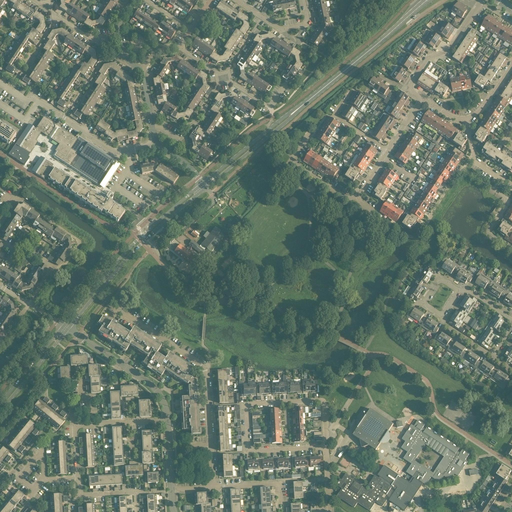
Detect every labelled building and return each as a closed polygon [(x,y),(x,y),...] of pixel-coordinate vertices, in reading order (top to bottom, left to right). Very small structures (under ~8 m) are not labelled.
[(14,5),(12,8),(17,11),(22,3),(18,0),(14,5)] [(188,3),(183,0),(178,8),(183,11),(188,3)] [(279,12),(276,0),(271,0),(272,1),(269,2),(270,6),(272,6),(273,13),(279,12)] [(64,1),(60,2),(61,6),(59,8),(65,12),(69,7),(64,4),(64,1)] [(104,6),(112,11),(115,6),(107,1),(104,6)] [(221,1),(216,9),(221,12),(226,4),(221,1)] [(452,12),(457,15),(464,5),(460,3),(458,2),(452,12)] [(22,3),(17,11),(21,14),(27,6),(22,3)] [(193,6),(188,3),(183,11),(188,14),(193,6)] [(71,4),(69,7),(65,12),(70,15),(75,8),(71,4)] [(230,7),(226,4),(221,12),(225,15),(230,7)] [(466,7),(464,5),(457,15),(462,19),(467,11),(464,9),(466,7)] [(27,6),(21,14),(26,17),(31,9),(27,6)] [(104,6),(101,10),(109,15),(112,11),(104,6)] [(230,7),(225,15),(230,18),(235,10),(230,7)] [(75,8),(70,15),(75,18),(80,11),(75,8)] [(31,9),(26,17),(31,20),(33,17),(32,17),(36,12),(31,9)] [(99,9),(96,14),(98,15),(101,17),(106,20),(109,15),(101,10),(99,9)] [(143,13),(138,10),(133,17),(137,21),(143,13)] [(239,13),(235,10),(230,18),(234,21),(236,18),(239,13)] [(80,11),(75,18),(79,21),(84,14),(80,11)] [(32,17),(33,17),(39,22),(39,23),(44,22),(43,17),(44,16),(40,13),(39,15),(36,12),(32,17)] [(143,13),(137,21),(142,24),(147,16),(143,13)] [(239,13),(236,18),(243,23),(243,24),(248,23),(247,18),(248,17),(244,14),(242,15),(239,13)] [(84,14),(79,21),(84,24),(87,20),(89,17),(84,14)] [(485,29),(492,18),(488,15),(481,26),(485,29)] [(147,16),(142,24),(146,27),(152,19),(147,16)] [(98,21),(95,22),(95,25),(99,25),(102,26),(106,20),(101,17),(98,21)] [(492,18),(485,29),(489,31),(496,21),(492,18)] [(152,19),(146,27),(151,30),(156,22),(152,19)] [(95,22),(92,22),(87,20),(84,24),(90,29),(92,26),(95,25),(95,22)] [(496,21),(489,31),(493,34),(500,24),(496,21)] [(44,22),(39,23),(40,24),(35,31),(40,34),(41,34),(42,31),(44,32),(47,28),(45,27),(44,22)] [(156,22),(151,30),(156,33),(157,31),(157,30),(161,25),(160,25),(156,22)] [(157,30),(157,31),(161,33),(166,26),(162,22),(160,25),(161,25),(157,30)] [(445,22),(441,28),(452,35),(453,32),(455,29),(452,28),(445,22)] [(249,28),(248,23),(243,24),(243,26),(239,32),(244,35),(246,32),(247,33),(250,29),(249,28)] [(327,24),(321,25),(321,28),(320,29),(320,30),(326,33),(328,29),(327,24)] [(500,24),(493,34),(497,37),(504,26),(500,24)] [(166,26),(161,33),(166,36),(171,29),(166,26)] [(501,39),(508,29),(504,26),(497,37),(501,39)] [(57,30),(58,35),(59,35),(66,39),(69,34),(66,32),(67,31),(63,28),(62,30),(57,30)] [(323,38),(326,33),(320,30),(320,29),(318,28),(315,33),(323,38)] [(450,37),(452,35),(441,28),(438,33),(446,38),(448,40),(450,37)] [(35,31),(33,29),(29,34),(37,39),(39,37),(41,38),(43,35),(41,34),(40,34),(35,31)] [(171,29),(166,36),(170,39),(176,32),(171,29)] [(474,37),(476,34),(477,32),(472,29),(466,38),(474,43),(477,39),(474,37)] [(505,42),(511,32),(511,31),(508,29),(501,39),(505,42)] [(56,36),(58,35),(57,30),(52,31),(50,30),(48,35),(49,36),(47,38),(47,39),(52,42),(56,36)] [(241,40),(244,35),(239,32),(236,30),(233,35),(241,40)] [(427,37),(439,45),(441,43),(438,41),(440,38),(430,31),(427,37)] [(267,35),(263,36),(264,40),(267,39),(272,42),(275,37),(269,33),(267,35)] [(320,42),(323,38),(315,33),(312,37),(320,42)] [(27,38),(26,38),(30,40),(29,41),(34,44),(36,46),(38,43),(37,42),(37,43),(36,43),(35,42),(37,39),(29,34),(27,38)] [(64,42),(68,45),(74,38),(69,34),(66,39),(64,42)] [(16,40),(16,41),(25,47),(28,49),(30,47),(25,44),(26,42),(28,43),(29,41),(30,40),(26,38),(27,38),(22,35),(18,41),(16,40)] [(238,45),(241,40),(233,35),(230,39),(238,45)] [(264,40),(263,36),(260,37),(257,35),(253,41),(258,45),(261,40),(264,40)] [(45,41),(44,44),(52,49),(55,44),(52,42),(47,39),(47,38),(45,37),(43,40),(45,41)] [(280,40),(275,37),(272,42),(270,45),(275,48),(280,40)] [(316,47),(320,42),(312,37),(309,42),(316,47)] [(427,37),(423,42),(426,43),(433,48),(435,46),(438,48),(439,45),(427,37)] [(74,38),(68,45),(73,48),(78,40),(74,38)] [(201,41),(196,38),(191,46),(196,49),(201,41)] [(463,42),(472,47),(474,43),(466,38),(463,42)] [(238,45),(230,39),(227,44),(235,49),(238,45)] [(414,39),(411,44),(413,46),(423,53),(425,50),(422,49),(424,46),(417,41),(414,39)] [(73,48),(77,51),(83,43),(78,40),(73,48)] [(279,51),(284,43),(280,40),(275,48),(279,51)] [(17,43),(13,49),(21,54),(22,51),(21,50),(22,49),(26,52),(28,50),(25,47),(16,41),(15,42),(17,43)] [(200,52),(206,44),(201,41),(196,49),(200,52)] [(261,47),(258,45),(253,41),(250,46),(258,51),(261,47)] [(461,46),(469,51),(472,47),(463,42),(461,46)] [(83,43),(77,51),(82,54),(84,52),(84,51),(87,47),(83,43)] [(284,54),(289,46),(284,43),(279,51),(284,54)] [(40,44),(38,47),(41,49),(41,48),(42,49),(45,51),(46,51),(49,53),(52,49),(44,44),(42,47),(41,46),(41,45),(40,44)] [(210,47),(206,44),(200,52),(205,55),(210,47)] [(232,54),(235,49),(227,44),(224,49),(227,51),(232,54)] [(250,46),(247,51),(255,56),(257,57),(260,53),(258,51),(250,46)] [(288,57),(290,54),(293,49),(289,46),(284,54),(288,57)] [(410,51),(409,53),(412,55),(413,54),(420,58),(423,53),(413,46),(410,51)] [(458,50),(466,55),(469,51),(461,46),(458,50)] [(91,56),(91,57),(96,56),(95,51),(96,50),(92,47),(91,49),(87,47),(84,51),(84,52),(91,56)] [(210,58),(213,53),(215,50),(210,47),(205,55),(210,58)] [(7,54),(7,55),(16,61),(16,60),(19,62),(21,60),(16,57),(17,56),(19,57),(21,54),(13,49),(9,55),(7,54)] [(294,57),(295,60),(299,60),(298,56),(300,53),(293,49),(290,54),(294,57)] [(455,54),(464,59),(466,55),(458,50),(455,54)] [(40,53),(38,55),(42,58),(41,58),(50,64),(51,63),(49,62),(54,56),(49,53),(46,51),(45,51),(44,54),(45,55),(44,56),(40,53)] [(229,57),(232,54),(227,51),(222,57),(221,57),(222,62),(227,61),(228,62),(231,58),(229,57)] [(255,56),(247,51),(244,55),(252,60),(255,56)] [(220,58),(213,53),(210,58),(213,60),(212,62),(216,65),(217,63),(222,62),(221,57),(220,58)] [(404,60),(414,66),(416,64),(413,62),(415,59),(411,56),(412,55),(409,53),(404,60)] [(504,63),(506,59),(498,53),(495,57),(504,63)] [(452,58),(461,64),(464,59),(455,54),(452,58)] [(8,56),(4,63),(8,66),(11,68),(12,67),(13,65),(12,64),(13,62),(17,65),(19,63),(15,61),(16,61),(7,55),(6,55),(8,56)] [(252,60),(244,55),(241,60),(246,63),(249,65),(252,60)] [(38,56),(37,58),(41,61),(40,63),(39,62),(37,65),(45,70),(48,64),(50,65),(50,64),(41,58),(38,56)] [(96,56),(91,57),(91,59),(87,65),(92,69),(92,68),(94,65),(95,66),(98,62),(97,61),(96,56)] [(170,59),(171,62),(174,62),(179,65),(182,60),(176,56),(174,58),(170,59)] [(504,63),(495,57),(492,61),(501,67),(504,63)] [(164,58),(160,64),(165,67),(168,63),(171,62),(170,59),(167,60),(164,58)] [(414,66),(404,60),(402,58),(399,62),(399,64),(401,64),(401,65),(408,70),(410,67),(413,69),(414,66)] [(187,63),(182,60),(179,65),(177,67),(182,71),(187,63)] [(246,63),(241,60),(237,66),(239,68),(240,71),(244,71),(243,68),(246,63)] [(296,64),(293,68),(298,71),(299,72),(301,74),(302,72),(299,69),(302,65),(299,63),(299,60),(295,60),(295,61),(296,64)] [(498,71),(501,67),(492,61),(490,65),(498,71)] [(117,74),(121,69),(117,66),(118,65),(114,62),(113,64),(108,65),(109,69),(111,69),(117,74)] [(84,63),(81,68),(89,73),(90,71),(92,73),(94,69),(92,68),(92,69),(87,65),(84,63)] [(187,63),(182,71),(186,74),(191,66),(187,63)] [(160,64),(157,69),(165,74),(168,69),(165,67),(160,64)] [(31,67),(29,69),(33,71),(32,72),(41,78),(42,77),(41,76),(45,70),(37,65),(35,67),(36,68),(35,70),(31,67)] [(108,70),(109,69),(108,65),(103,66),(102,65),(99,69),(101,70),(99,73),(98,73),(103,76),(108,70)] [(496,75),(498,71),(490,65),(487,69),(496,75)] [(5,73),(5,74),(11,78),(15,72),(16,73),(16,74),(17,74),(19,71),(17,70),(16,70),(15,69),(12,67),(11,68),(8,66),(5,70),(7,71),(5,73)] [(196,69),(191,66),(186,74),(191,77),(196,69)] [(290,66),(287,71),(295,76),(298,71),(293,68),(290,66)] [(396,67),(393,71),(405,80),(407,77),(404,75),(406,73),(399,68),(398,68),(397,67),(396,67)] [(78,72),(78,73),(81,75),(84,77),(85,78),(87,80),(89,77),(88,76),(88,77),(87,77),(87,76),(89,73),(81,68),(78,72)] [(68,74),(67,75),(76,81),(77,81),(80,83),(81,81),(77,78),(78,77),(79,77),(81,75),(78,73),(78,72),(73,69),(69,75),(68,74)] [(125,72),(121,69),(117,74),(115,76),(120,79),(125,72)] [(155,74),(158,76),(161,78),(162,79),(165,74),(157,69),(154,74),(155,74)] [(196,69),(191,77),(195,80),(197,77),(201,72),(196,69)] [(493,79),(496,75),(487,69),(484,73),(493,79)] [(29,70),(28,72),(32,75),(31,76),(30,75),(28,78),(31,80),(35,84),(35,83),(39,77),(41,78),(32,72),(29,70)] [(98,73),(99,73),(97,71),(95,74),(97,76),(95,78),(103,83),(106,78),(103,76),(98,73)] [(244,71),(240,71),(241,75),(239,78),(245,82),(249,77),(244,74),(244,71)] [(287,71),(282,78),(286,81),(288,78),(292,81),(295,76),(287,71)] [(393,71),(390,76),(392,78),(399,83),(401,80),(404,82),(405,80),(393,71)] [(130,75),(125,72),(120,79),(125,83),(126,81),(125,81),(128,77),(130,75)] [(207,76),(201,72),(197,77),(202,80),(202,83),(206,82),(205,79),(207,76)] [(22,76),(18,82),(25,87),(26,84),(28,85),(31,80),(28,78),(25,76),(23,75),(24,74),(21,73),(19,76),(20,77),(21,76),(22,76)] [(424,73),(417,84),(421,87),(428,76),(424,73)] [(490,83),(493,79),(484,73),(482,77),(490,83),(491,83),(490,83)] [(249,77),(245,82),(250,85),(255,77),(250,74),(249,77)] [(68,77),(64,83),(72,88),(74,85),(73,84),(74,83),(78,86),(79,84),(76,82),(76,81),(67,75),(67,76),(68,77)] [(428,76),(421,87),(425,89),(432,79),(428,76)] [(491,83),(490,83),(482,77),(480,76),(476,82),(473,81),(472,83),(473,83),(473,84),(472,84),(473,88),(474,87),(476,85),(482,90),(486,85),(487,85),(488,83),(490,84),(491,83)] [(128,90),(134,89),(133,85),(135,84),(134,79),(132,80),(128,77),(125,81),(126,81),(127,82),(128,89),(128,90)] [(255,77),(250,85),(254,88),(260,80),(255,77)] [(368,86),(374,89),(380,79),(378,77),(376,80),(373,78),(368,86)] [(92,78),(90,81),(92,83),(94,84),(97,86),(97,85),(100,87),(103,83),(95,78),(93,81),(92,80),(93,79),(92,78)] [(383,81),(380,79),(374,89),(379,93),(384,85),(381,83),(383,81)] [(432,79),(425,89),(426,90),(429,92),(436,81),(432,79)] [(260,80),(254,88),(259,91),(264,83),(260,80)] [(436,81),(429,92),(430,92),(433,95),(435,92),(440,84),(436,81)] [(203,86),(200,91),(205,94),(208,96),(212,90),(209,88),(207,86),(206,85),(206,82),(202,83),(203,86)] [(59,88),(58,89),(67,95),(68,94),(71,96),(72,94),(68,92),(69,90),(70,91),(72,88),(64,83),(60,89),(59,88)] [(264,83),(259,91),(264,94),(266,90),(268,92),(271,88),(264,83)] [(433,95),(434,96),(435,94),(437,95),(438,94),(440,96),(443,98),(447,91),(450,92),(451,92),(450,89),(449,88),(450,87),(448,86),(446,88),(441,85),(440,84),(441,84),(440,84),(435,92),(433,95)] [(91,88),(90,90),(93,92),(102,98),(102,97),(101,96),(105,90),(100,87),(97,85),(97,86),(95,88),(97,89),(96,90),(91,88)] [(379,93),(377,95),(382,98),(384,96),(386,97),(390,92),(388,91),(389,89),(384,85),(379,93)] [(511,88),(506,85),(503,89),(511,94),(511,88)] [(59,90),(55,97),(60,100),(63,102),(63,101),(65,99),(64,98),(65,97),(69,99),(70,97),(67,95),(58,89),(59,90)] [(194,93),(202,99),(205,94),(200,91),(197,89),(194,93)] [(511,98),(511,94),(503,89),(501,93),(511,100),(511,98)] [(89,90),(88,93),(92,95),(91,97),(90,96),(88,99),(96,104),(100,98),(101,99),(102,98),(93,92),(93,93),(89,90)] [(351,96),(362,103),(364,105),(367,100),(355,91),(351,96)] [(233,101),(236,96),(230,92),(228,94),(225,95),(225,98),(228,98),(233,101)] [(194,93),(191,98),(199,103),(202,99),(194,93)] [(398,98),(408,105),(410,102),(407,100),(409,98),(401,93),(398,98)] [(501,93),(498,97),(508,104),(511,100),(501,93)] [(225,98),(225,95),(221,96),(218,94),(214,100),(219,103),(222,99),(225,98)] [(236,107),(241,99),(236,96),(233,101),(231,103),(236,107)] [(364,105),(362,103),(351,96),(350,99),(352,101),(351,103),(360,110),(364,105)] [(163,102),(162,97),(156,98),(158,105),(161,105),(162,105),(164,107),(166,104),(163,102)] [(506,108),(508,104),(498,97),(495,101),(506,108)] [(188,102),(196,108),(199,103),(191,98),(188,102)] [(395,103),(402,108),(404,106),(406,107),(408,105),(398,98),(395,103)] [(82,101),(81,103),(84,105),(84,106),(93,112),(93,111),(92,110),(96,104),(88,99),(86,102),(88,103),(87,104),(82,101)] [(240,110),(245,102),(241,99),(236,107),(240,110)] [(58,105),(56,108),(63,112),(67,106),(68,107),(67,108),(68,108),(70,105),(68,104),(66,103),(63,101),(63,102),(60,100),(57,104),(58,105)] [(219,103),(214,100),(211,105),(219,110),(222,105),(219,103)] [(503,112),(506,108),(495,101),(492,105),(503,112)] [(185,107),(188,109),(193,112),(196,108),(188,102),(185,107)] [(245,102),(240,110),(245,113),(250,105),(245,102)] [(161,111),(166,114),(171,106),(166,103),(166,104),(164,107),(161,111)] [(391,108),(401,115),(403,112),(400,111),(402,108),(395,103),(391,108)] [(80,104),(79,106),(83,109),(82,110),(81,109),(79,112),(82,115),(87,118),(91,112),(92,112),(93,112),(84,106),(80,104)] [(216,114),(219,110),(211,105),(208,110),(209,110),(212,112),(213,113),(213,112),(216,114)] [(255,108),(250,105),(245,113),(252,117),(254,113),(252,111),(255,108)] [(501,116),(503,112),(492,105),(490,109),(501,116)] [(176,109),(171,106),(166,114),(171,117),(174,112),(176,109)] [(343,109),(353,116),(356,111),(349,106),(347,109),(344,107),(343,109)] [(73,111),(70,116),(76,121),(78,118),(79,119),(82,115),(79,112),(77,110),(75,109),(73,107),(71,110),(72,111),(72,110),(73,110),(73,111)] [(388,113),(387,115),(391,117),(392,116),(394,118),(395,118),(398,120),(400,118),(401,115),(391,108),(388,113)] [(185,113),(182,114),(182,118),(186,117),(189,118),(193,112),(188,109),(185,113)] [(349,121),(353,116),(343,109),(341,112),(344,114),(342,117),(349,121)] [(501,116),(490,109),(487,113),(498,120),(501,122),(503,118),(501,116)] [(428,111),(421,121),(425,124),(432,114),(428,111)] [(171,117),(170,118),(169,119),(174,122),(177,121),(179,118),(182,118),(182,114),(178,115),(174,112),(171,117)] [(213,113),(210,117),(218,122),(221,117),(216,114),(213,112),(213,113)] [(500,121),(498,120),(487,113),(485,117),(495,124),(497,125),(500,121)] [(384,114),(380,119),(383,121),(393,128),(394,125),(396,122),(394,121),(393,120),(390,118),(391,117),(387,115),(386,116),(384,114)] [(436,116),(432,114),(425,124),(429,127),(436,116)] [(433,130),(440,119),(436,116),(429,127),(433,130)] [(37,127),(43,132),(50,121),(44,117),(37,127)] [(215,127),(218,122),(210,117),(207,121),(215,127)] [(337,128),(340,124),(329,117),(326,121),(337,128)] [(493,128),(495,124),(485,117),(482,121),(493,128)] [(444,122),(440,119),(433,130),(437,132),(444,122)] [(136,130),(135,131),(140,133),(142,129),(144,129),(143,124),(141,124),(140,120),(135,122),(136,130)] [(50,121),(43,132),(50,136),(55,128),(55,127),(54,124),(50,121)] [(95,129),(100,132),(105,124),(100,121),(95,129)] [(212,131),(215,127),(207,121),(204,126),(212,131)] [(324,125),(334,132),(337,128),(326,121),(324,125)] [(393,128),(383,121),(379,126),(387,131),(388,129),(391,130),(393,128)] [(490,132),(493,128),(482,121),(479,125),(490,132)] [(0,138),(4,141),(7,143),(8,142),(10,143),(16,134),(12,132),(13,131),(12,130),(0,122),(0,138)] [(441,135),(449,124),(444,122),(437,132),(441,135)] [(110,127),(105,124),(100,132),(105,135),(108,130),(110,127)] [(453,127),(449,124),(441,135),(445,138),(453,127)] [(29,125),(26,130),(36,136),(39,131),(36,129),(29,125)] [(321,129),(332,136),(334,132),(324,125),(321,129)] [(487,136),(490,132),(479,125),(477,129),(487,136)] [(208,136),(212,131),(204,126),(201,130),(204,132),(204,133),(208,136)] [(387,131),(379,126),(376,132),(386,138),(388,136),(385,134),(387,131)] [(193,132),(198,135),(201,137),(204,133),(204,132),(201,130),(200,130),(198,128),(196,127),(193,132)] [(457,129),(453,127),(445,138),(449,140),(457,129)] [(80,167),(85,159),(80,156),(88,143),(79,137),(77,139),(62,129),(59,130),(58,130),(53,138),(62,144),(54,156),(77,171),(80,168),(80,167)] [(319,133),(329,140),(332,136),(321,129),(319,133)] [(449,140),(454,143),(461,132),(457,129),(449,140)] [(483,142),(487,136),(477,129),(476,129),(475,130),(477,131),(476,133),(477,134),(473,139),(480,143),(477,148),(481,150),(485,144),(483,142)] [(33,141),(36,136),(26,130),(23,135),(33,141)] [(112,140),(116,139),(117,139),(116,134),(115,134),(114,134),(108,130),(105,135),(108,137),(107,138),(111,141),(112,140)] [(127,133),(128,139),(132,139),(132,140),(137,139),(137,138),(140,133),(135,131),(135,132),(127,133)] [(198,135),(193,132),(189,138),(191,140),(192,143),(196,143),(195,140),(198,135)] [(386,138),(376,132),(372,137),(380,142),(382,139),(384,141),(386,138)] [(319,133),(316,138),(326,145),(329,140),(319,133)] [(418,144),(423,138),(416,133),(414,135),(411,133),(408,137),(418,144)] [(459,135),(454,143),(460,147),(458,149),(463,152),(464,150),(462,148),(467,140),(462,137),(463,136),(461,134),(460,135),(459,135)] [(21,141),(31,148),(35,143),(33,141),(23,135),(20,139),(21,140),(21,141)] [(405,141),(416,148),(418,144),(408,137),(405,141)] [(28,153),(31,148),(21,141),(17,146),(28,153)] [(403,145),(413,152),(416,148),(405,141),(403,145)] [(489,141),(481,152),(486,155),(491,147),(489,145),(491,142),(489,141)] [(368,142),(364,148),(374,155),(377,151),(373,149),(375,146),(368,142)] [(88,143),(80,156),(85,159),(80,167),(80,168),(77,171),(102,188),(109,176),(111,177),(119,164),(88,143)] [(196,146),(196,143),(192,143),(193,147),(191,150),(197,154),(201,149),(196,146)] [(15,145),(12,149),(25,157),(28,153),(17,146),(15,145)] [(400,149),(410,156),(413,152),(403,145),(400,149)] [(201,149),(197,154),(202,157),(207,149),(203,146),(201,149)] [(491,147),(486,155),(487,155),(486,156),(488,158),(487,160),(488,160),(495,149),(491,147)] [(372,159),(374,155),(364,148),(361,152),(372,159)] [(461,159),(464,155),(453,148),(450,152),(461,159)] [(499,152),(494,160),(498,163),(505,152),(507,149),(504,148),(503,150),(501,153),(499,152)] [(12,149),(9,155),(24,165),(28,160),(25,157),(12,149)] [(214,154),(207,149),(202,157),(207,160),(209,157),(212,158),(214,154)] [(315,154),(308,149),(304,156),(306,158),(304,162),(308,164),(315,154)] [(397,153),(408,160),(410,156),(400,149),(397,153)] [(495,149),(488,160),(488,161),(490,159),(492,161),(493,159),(494,160),(499,152),(495,149)] [(505,152),(498,163),(502,165),(507,157),(505,156),(507,153),(509,151),(507,149),(505,152)] [(359,151),(356,155),(359,157),(369,163),(372,159),(361,152),(359,151)] [(458,163),(461,159),(450,152),(448,156),(458,163)] [(398,160),(397,162),(403,167),(408,160),(397,153),(394,157),(398,160)] [(315,154),(308,164),(312,167),(319,156),(315,154)] [(319,156),(312,167),(316,170),(323,159),(319,156)] [(448,156),(445,160),(456,167),(458,163),(448,156)] [(366,167),(369,163),(359,157),(356,160),(366,167)] [(507,157),(502,165),(503,166),(502,167),(504,169),(503,170),(504,171),(511,160),(507,157)] [(442,158),(439,162),(442,164),(453,171),(456,167),(445,160),(442,158)] [(323,159),(316,170),(320,172),(327,162),(323,159)] [(353,159),(351,163),(353,165),(364,171),(366,167),(356,160),(353,159)] [(48,178),(54,169),(41,160),(33,173),(44,180),(46,176),(48,178)] [(327,162),(320,172),(324,175),(331,164),(327,162)] [(151,163),(140,166),(142,175),(155,172),(173,185),(178,177),(160,165),(159,165),(156,163),(151,164),(151,163)] [(331,164),(324,175),(328,178),(335,167),(331,164)] [(450,175),(453,171),(442,164),(440,168),(450,175)] [(353,165),(351,169),(361,176),(361,175),(364,171),(353,165)] [(335,167),(328,178),(332,180),(335,176),(337,178),(341,171),(335,167)] [(448,179),(450,175),(440,168),(437,172),(448,179)] [(54,169),(48,178),(50,179),(50,180),(53,182),(58,186),(64,189),(69,193),(74,196),(80,200),(85,203),(90,207),(93,209),(95,210),(96,210),(101,214),(103,215),(106,217),(107,215),(113,219),(118,222),(124,212),(121,210),(121,209),(121,208),(111,202),(112,199),(111,198),(111,197),(110,197),(108,196),(107,198),(105,198),(104,200),(59,170),(58,170),(58,171),(54,169)] [(353,182),(355,179),(357,177),(358,178),(359,176),(361,177),(361,176),(351,169),(347,175),(344,173),(341,179),(343,180),(345,177),(353,182)] [(386,169),(384,173),(394,180),(397,176),(386,169)] [(445,183),(448,179),(437,172),(434,176),(443,182),(445,183)] [(392,184),(394,180),(384,173),(381,177),(392,184)] [(431,174),(428,178),(432,180),(440,186),(443,182),(434,176),(431,174)] [(389,188),(392,184),(381,177),(378,181),(389,188)] [(440,186),(432,180),(429,184),(437,190),(440,186)] [(386,192),(389,188),(378,181),(376,185),(386,192)] [(435,194),(437,190),(429,184),(426,188),(435,194)] [(373,195),(385,204),(387,201),(382,198),(386,192),(376,185),(375,185),(375,186),(376,187),(375,189),(376,190),(373,195)] [(437,195),(435,194),(426,188),(424,192),(434,199),(437,195)] [(434,199),(424,192),(421,196),(432,203),(434,199)] [(429,207),(432,203),(421,196),(418,200),(429,207)] [(418,200),(416,204),(426,211),(429,207),(418,200)] [(384,215),(391,204),(387,201),(385,204),(380,212),(384,215)] [(15,211),(14,213),(21,218),(23,216),(25,218),(30,210),(28,209),(28,207),(24,204),(23,205),(19,206),(17,205),(14,210),(15,211)] [(395,207),(391,204),(384,215),(388,217),(395,207)] [(424,215),(426,211),(416,204),(413,208),(424,215)] [(399,209),(395,207),(388,217),(392,220),(399,209)] [(421,219),(424,215),(413,208),(410,212),(421,219)] [(396,223),(403,212),(399,209),(392,220),(396,223)] [(29,219),(30,220),(35,213),(30,210),(25,218),(28,220),(29,219)] [(418,223),(421,219),(410,212),(408,216),(418,223)] [(13,213),(10,218),(17,222),(18,221),(19,222),(21,218),(14,213),(13,213)] [(38,218),(39,216),(35,213),(30,220),(31,221),(34,223),(34,224),(38,218)] [(400,223),(399,222),(398,223),(401,226),(402,224),(410,230),(414,225),(415,225),(416,223),(418,225),(419,224),(418,223),(408,216),(404,222),(401,221),(400,223)] [(10,218),(7,222),(15,227),(17,224),(16,223),(17,222),(10,218)] [(32,226),(37,229),(42,222),(41,221),(41,220),(38,218),(34,224),(34,223),(32,226)] [(507,222),(503,219),(501,222),(503,223),(498,231),(503,234),(502,235),(504,237),(503,239),(504,239),(511,228),(505,224),(507,222)] [(15,227),(7,222),(4,227),(11,231),(12,230),(13,231),(15,227)] [(42,232),(47,224),(43,222),(43,223),(42,222),(37,229),(42,232)] [(42,232),(46,235),(51,228),(50,227),(50,226),(47,224),(42,232)] [(11,231),(4,227),(1,232),(4,233),(2,236),(7,239),(11,233),(11,232),(11,231)] [(52,235),(56,230),(52,228),(52,229),(51,228),(46,235),(51,238),(52,236),(52,235)] [(53,237),(56,239),(61,232),(56,228),(56,230),(52,235),(52,236),(53,236),(53,237)] [(206,239),(201,245),(203,246),(206,249),(211,253),(225,235),(215,228),(210,234),(207,232),(203,237),(206,239)] [(61,232),(56,239),(59,242),(60,241),(61,242),(66,235),(61,232)] [(63,243),(64,244),(70,243),(69,239),(68,238),(69,237),(66,235),(61,242),(63,243)] [(191,241),(189,244),(195,249),(201,254),(204,251),(206,249),(203,246),(201,245),(199,247),(194,243),(191,241)] [(63,248),(69,252),(71,249),(70,248),(71,247),(70,243),(64,244),(64,246),(63,248)] [(173,252),(183,261),(185,262),(186,261),(189,264),(194,258),(191,255),(180,245),(174,252),(173,252)] [(61,249),(59,252),(66,257),(69,252),(63,248),(62,249),(61,249)] [(62,261),(63,262),(66,257),(59,252),(56,255),(57,256),(53,262),(55,264),(59,259),(62,261)] [(442,263),(441,264),(444,265),(442,268),(446,271),(453,262),(449,260),(451,257),(447,254),(445,257),(442,263)] [(460,267),(453,262),(446,271),(451,275),(454,270),(456,272),(460,267)] [(36,267),(32,272),(39,276),(40,275),(41,276),(45,269),(40,266),(38,269),(36,267)] [(423,269),(420,273),(430,279),(433,275),(430,273),(431,270),(430,270),(425,266),(423,269)] [(456,272),(456,273),(458,275),(456,278),(461,281),(465,274),(467,272),(460,267),(456,272)] [(4,268),(0,274),(0,275),(1,276),(0,277),(4,279),(9,271),(4,268)] [(8,281),(9,281),(13,274),(9,271),(4,279),(7,281),(8,281)] [(32,272),(29,276),(37,281),(40,278),(39,277),(39,276),(32,272)] [(475,283),(480,286),(486,277),(481,274),(479,272),(475,278),(478,279),(475,283)] [(427,284),(430,279),(420,273),(416,280),(422,285),(424,282),(427,284)] [(465,274),(461,281),(465,284),(467,281),(470,282),(474,276),(471,275),(469,273),(467,275),(465,274)] [(13,274),(9,281),(10,282),(9,283),(12,285),(13,285),(17,279),(18,278),(13,274)] [(12,285),(12,286),(17,290),(17,289),(21,283),(20,282),(20,281),(22,278),(19,276),(18,278),(17,279),(13,285),(12,285)] [(28,280),(27,281),(34,286),(37,281),(29,276),(27,279),(28,280)] [(486,277),(480,286),(484,289),(486,286),(489,288),(493,282),(491,280),(486,277)] [(493,282),(489,288),(490,289),(491,290),(489,293),(494,296),(500,286),(496,283),(497,281),(495,279),(493,282)] [(414,283),(411,288),(413,289),(420,294),(423,289),(420,287),(422,285),(416,280),(414,283)] [(26,283),(25,284),(26,290),(30,290),(31,288),(32,289),(34,286),(27,281),(26,283)] [(22,291),(26,290),(25,284),(23,284),(21,283),(17,289),(20,291),(20,290),(22,291)] [(500,286),(494,296),(499,299),(501,296),(503,297),(504,296),(507,291),(508,290),(506,288),(505,289),(500,286)] [(420,294),(413,289),(411,288),(406,295),(412,299),(414,296),(417,298),(420,294)] [(470,296),(468,298),(466,297),(463,302),(472,308),(477,301),(470,296)] [(5,307),(9,301),(9,300),(4,297),(3,299),(0,303),(0,305),(3,307),(3,306),(5,307)] [(12,303),(9,301),(5,307),(7,309),(7,310),(14,309),(13,304),(12,304),(12,303)] [(463,302),(460,306),(464,309),(462,311),(468,315),(472,308),(463,302)] [(14,313),(14,309),(7,310),(7,312),(6,313),(13,318),(15,315),(14,314),(14,313)] [(413,321),(415,319),(419,312),(415,309),(412,313),(410,311),(406,317),(413,321)] [(457,311),(454,316),(461,321),(463,322),(466,317),(468,315),(462,311),(461,311),(460,313),(457,311)] [(419,312),(415,319),(419,322),(418,324),(420,326),(424,321),(421,319),(424,315),(419,312)] [(3,318),(10,323),(13,318),(6,313),(5,315),(4,314),(2,318),(3,318)] [(496,317),(493,322),(501,327),(504,322),(500,319),(501,317),(496,313),(494,316),(496,317)] [(454,316),(450,320),(453,322),(451,324),(458,329),(460,327),(463,322),(461,321),(454,316)] [(189,386),(188,386),(189,397),(182,398),(183,430),(190,430),(191,433),(193,433),(193,435),(192,435),(200,435),(200,429),(198,397),(197,397),(196,386),(196,381),(192,379),(190,377),(187,376),(192,369),(169,353),(169,354),(165,359),(156,354),(157,352),(161,347),(134,328),(133,330),(131,332),(130,334),(108,320),(103,317),(99,323),(101,324),(100,325),(102,327),(98,333),(126,351),(130,345),(147,357),(143,364),(161,376),(165,370),(183,382),(184,382),(186,384),(188,385),(189,386)] [(9,324),(10,323),(3,318),(0,322),(8,328),(10,325),(9,324)] [(424,321),(420,326),(423,328),(427,331),(429,329),(434,321),(429,318),(427,322),(425,320),(424,321)] [(491,320),(487,328),(492,331),(494,329),(498,331),(501,327),(493,322),(491,320)] [(429,329),(427,331),(435,336),(438,330),(439,329),(436,328),(438,325),(434,321),(429,329)] [(494,336),(491,334),(493,332),(487,328),(482,335),(491,341),(494,336)] [(437,335),(433,341),(440,346),(447,336),(442,333),(440,336),(437,335)] [(482,335),(477,342),(482,345),(484,343),(488,346),(491,341),(482,335)] [(447,336),(440,346),(448,350),(451,345),(448,344),(451,339),(447,336)] [(451,345),(448,350),(450,352),(455,355),(456,353),(461,346),(456,343),(453,347),(451,345)] [(456,353),(455,355),(459,358),(462,360),(465,355),(466,354),(463,352),(465,349),(461,346),(456,353)] [(462,360),(460,362),(463,364),(464,362),(469,365),(475,355),(470,352),(468,356),(465,355),(462,360)] [(79,356),(79,366),(88,365),(87,355),(79,356)] [(475,355),(469,365),(476,369),(480,363),(478,361),(480,358),(475,355)] [(70,356),(71,366),(79,366),(79,356),(70,356)] [(480,363),(476,369),(483,374),(489,365),(485,362),(483,365),(480,363)] [(483,374),(487,377),(488,377),(490,379),(494,373),(492,371),(494,368),(489,365),(483,374)] [(89,366),(90,377),(100,377),(99,366),(89,366)] [(494,373),(490,379),(497,384),(504,374),(499,371),(497,374),(494,373)] [(510,380),(507,379),(508,377),(504,374),(497,384),(496,385),(504,390),(510,380)] [(129,387),(129,396),(138,396),(137,386),(129,387)] [(129,396),(129,387),(120,387),(121,397),(129,396)] [(33,408),(37,412),(47,400),(45,398),(41,402),(39,401),(33,408)] [(37,412),(42,415),(48,408),(46,406),(50,401),(47,400),(37,412)] [(150,418),(149,401),(139,402),(140,418),(150,418)] [(42,415),(46,419),(56,406),(54,405),(50,409),(48,408),(42,415)] [(46,419),(50,422),(56,415),(54,413),(58,408),(56,406),(46,419)] [(357,429),(353,435),(353,436),(362,441),(361,443),(360,443),(361,448),(366,447),(366,446),(367,445),(376,451),(380,444),(386,443),(390,437),(389,432),(393,425),(370,409),(366,416),(360,417),(356,423),(357,429)] [(50,422),(54,425),(64,413),(62,412),(58,416),(56,415),(50,422)] [(66,415),(66,414),(64,413),(54,425),(58,429),(65,422),(62,420),(66,415)] [(28,420),(24,424),(37,435),(38,432),(34,429),(35,426),(28,420)] [(408,453),(403,459),(412,464),(406,473),(413,477),(422,483),(425,485),(431,477),(439,483),(443,476),(450,481),(454,474),(458,477),(462,471),(461,470),(462,468),(463,469),(467,462),(465,461),(469,454),(462,450),(460,453),(457,452),(459,448),(427,427),(425,430),(422,428),(425,425),(418,421),(414,427),(411,425),(407,432),(408,433),(407,434),(406,433),(402,439),(406,442),(401,448),(408,453)] [(21,429),(29,435),(30,433),(35,437),(37,435),(24,424),(21,429)] [(21,429),(18,433),(30,443),(31,441),(27,437),(29,435),(21,429)] [(14,437),(22,443),(23,441),(28,445),(30,443),(18,433),(14,437)] [(14,437),(11,441),(23,451),(25,449),(20,445),(22,443),(14,437)] [(23,451),(11,441),(7,446),(15,452),(16,450),(21,453),(23,451)] [(1,446),(0,447),(0,452),(10,461),(11,459),(7,455),(9,453),(1,446)] [(0,452),(0,459),(2,461),(3,459),(8,463),(10,461),(0,452)] [(314,458),(315,468),(323,467),(322,455),(318,456),(318,458),(314,458)] [(303,459),(299,459),(300,469),(300,472),(307,471),(307,468),(307,456),(303,456),(303,459)] [(307,468),(315,468),(314,458),(311,458),(311,456),(307,456),(307,468)] [(282,460),(283,470),(291,469),(290,457),(286,457),(286,459),(282,460)] [(292,469),(300,469),(299,459),(296,459),(296,457),(292,457),(292,469)] [(260,471),(268,470),(267,460),(264,461),(264,458),(260,459),(260,471)] [(268,470),(275,470),(275,458),(271,458),(271,460),(267,460),(268,470)] [(275,470),(283,470),(282,460),(279,460),(279,458),(275,458),(275,470)] [(245,472),(253,471),(252,461),(249,461),(249,459),(244,460),(245,472)] [(253,471),(260,471),(260,459),(255,459),(256,461),(252,461),(253,471)] [(357,462),(369,470),(370,469),(370,468),(372,465),(370,463),(368,466),(358,460),(357,462)] [(125,477),(126,477),(134,476),(133,466),(125,467),(125,477)] [(133,466),(134,476),(143,476),(142,466),(133,466)] [(378,475),(377,476),(380,477),(379,478),(381,480),(379,484),(383,487),(385,483),(391,488),(396,490),(389,501),(392,503),(393,502),(401,507),(401,509),(404,511),(408,506),(406,506),(411,499),(412,500),(414,497),(413,495),(414,494),(418,488),(419,489),(423,484),(422,484),(422,483),(413,477),(409,482),(408,482),(405,480),(405,481),(399,478),(399,476),(395,473),(395,475),(392,473),(387,470),(388,468),(385,466),(384,466),(380,471),(378,475)] [(496,475),(500,477),(505,481),(511,472),(502,466),(496,475)] [(340,479),(336,485),(342,489),(337,496),(354,508),(357,503),(370,511),(376,502),(383,507),(387,501),(382,497),(384,494),(386,495),(391,488),(385,483),(383,487),(379,484),(381,480),(379,478),(375,476),(368,486),(371,487),(369,491),(362,487),(363,487),(362,487),(355,483),(355,482),(347,477),(348,476),(345,474),(341,480),(340,479)] [(507,482),(505,481),(500,477),(497,482),(504,487),(507,482)] [(501,491),(504,487),(497,482),(494,486),(501,491)] [(494,486),(491,491),(498,496),(501,491),(494,486)] [(17,490),(13,494),(20,500),(24,496),(17,490)] [(495,500),(498,496),(491,491),(488,495),(495,500)] [(13,494),(10,498),(17,504),(20,500),(13,494)] [(492,505),(495,500),(488,495),(485,500),(492,505)] [(10,498),(6,503),(13,509),(17,504),(10,498)] [(485,500),(482,504),(489,509),(492,505),(485,500)] [(6,503),(3,507),(9,511),(10,511),(13,509),(6,503)]
